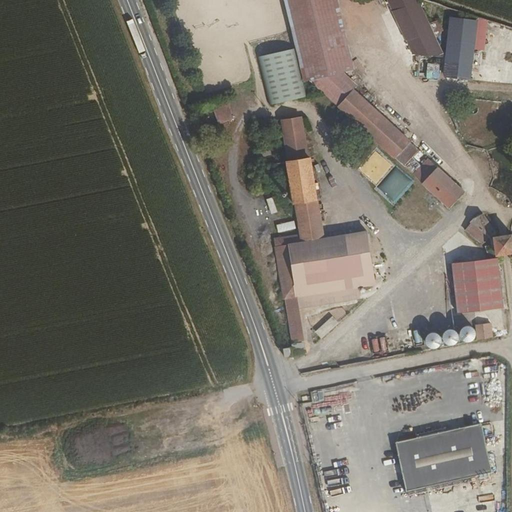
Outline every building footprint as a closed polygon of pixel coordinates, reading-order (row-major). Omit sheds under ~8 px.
[(343,73),(327,0),(283,0),(301,82),(309,81),(343,73)] [(413,3),(402,0),(382,0),(412,64),(441,63),(413,3)] [(443,63),(459,64),(465,27),(449,25),(443,63)] [(302,97),(293,47),(258,53),(267,103),(302,97)] [(459,64),(443,63),(439,83),(455,86),(459,64)] [(428,67),(425,76),(436,78),(438,69),(428,67)] [(343,73),(309,81),(334,105),(352,88),(358,94),(367,86),(343,73)] [(358,94),(352,88),(334,105),(388,158),(405,141),(358,94)] [(226,122),(218,106),(213,108),(219,125),(226,122)] [(213,108),(204,112),(212,127),(219,125),(213,108)] [(276,196),(290,193),(293,208),(316,204),(309,161),(317,160),(314,145),(307,146),(300,114),(277,119),(286,165),(271,167),(276,196)] [(212,127),(213,130),(226,122),(219,125),(212,127)] [(388,158),(397,167),(413,150),(405,141),(388,158)] [(459,195),(421,157),(405,175),(443,211),(459,195)] [(396,168),(378,187),(393,201),(411,182),(396,168)] [(299,247),(322,243),(316,204),(293,208),(299,247)] [(463,234),(476,246),(483,241),(487,245),(490,261),(511,257),(511,260),(511,244),(509,245),(507,237),(491,240),(477,219),(466,226),(468,229),(463,234)] [(277,232),(295,229),(293,220),(275,224),(277,232)] [(274,251),(283,305),(294,303),(372,289),(364,237),(322,243),(299,247),(274,251)] [(240,257),(246,272),(262,265),(256,251),(240,257)] [(445,271),(454,321),(499,313),(491,264),(445,271)] [(290,350),(301,348),(294,303),(283,305),(289,341),(290,350)] [(313,330),(318,337),(338,323),(332,315),(313,330)] [(475,323),(476,339),(492,338),(491,322),(475,323)] [(469,323),(380,339),(385,362),(473,345),(469,323)] [(290,350),(289,341),(278,342),(279,355),(291,353),(290,350)] [(327,387),(311,392),(314,404),(331,400),(327,387)] [(480,428),(393,448),(404,495),(490,476),(480,428)]
